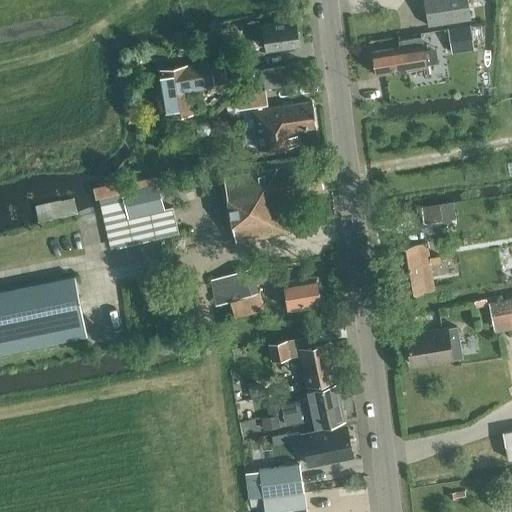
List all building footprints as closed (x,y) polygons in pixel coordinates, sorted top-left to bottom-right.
[(424,0),(429,25),(470,18),(467,0),(424,0)] [(259,20),(227,25),(229,37),(264,31),(267,50),(299,45),(299,42),(301,39),(300,32),(297,30),(295,20),(276,23),(276,22),(260,24),(259,20)] [(484,22),(469,24),(471,35),(485,34),(484,22)] [(469,24),(448,28),(451,43),(472,40),(471,35),(469,24)] [(192,32),(194,41),(225,35),(224,26),(192,32)] [(373,51),(376,73),(427,65),(422,36),(399,40),(400,47),(373,51)] [(153,87),(164,85),(169,114),(193,110),(182,42),(151,48),(154,66),(150,67),(153,87)] [(131,57),(133,67),(145,65),(143,55),(131,57)] [(263,69),(266,85),(291,82),(288,65),(263,69)] [(266,89),(236,93),(238,107),(254,105),(254,109),(252,109),(258,149),(266,148),(283,145),(298,143),(296,129),(316,126),(312,100),(264,107),(264,103),(268,103),(266,89)] [(249,161),(194,171),(196,186),(210,184),(209,180),(225,177),(236,241),(288,232),(283,205),(289,203),(287,193),(323,186),(319,165),(277,172),(276,168),(251,172),(249,161)] [(112,169),(99,183),(103,188),(117,174),(112,169)] [(115,221),(120,246),(150,239),(179,232),(173,206),(165,208),(159,184),(123,193),(109,196),(115,221)] [(457,214),(455,202),(422,207),(424,219),(457,214)] [(394,247),(401,295),(435,290),(431,263),(438,262),(437,255),(429,256),(427,241),(394,247)] [(230,300),(259,291),(251,266),(222,276),(214,279),(218,290),(226,287),(230,300)] [(257,271),(259,283),(278,279),(276,267),(257,271)] [(0,290),(0,352),(86,335),(74,275),(0,290)] [(276,295),(285,293),(288,307),(321,302),(317,276),(284,281),(284,282),(275,283),(276,295)] [(259,290),(259,291),(230,300),(236,317),(265,308),(259,290)] [(511,325),(511,314),(509,298),(489,302),(494,330),(511,325)] [(466,353),(456,324),(448,326),(457,356),(466,353)] [(407,334),(412,364),(452,357),(447,328),(407,334)] [(299,372),(304,371),(307,385),(337,378),(329,341),(319,343),(317,333),(269,343),(273,360),(300,354),(302,362),(297,363),(299,372)] [(282,404),(283,413),(342,401),(338,383),(307,389),(310,402),(297,404),(296,401),(282,404)] [(280,413),(267,416),(257,418),(259,430),(286,426),(300,423),(300,421),(309,420),(308,416),(313,416),(315,426),(346,420),(342,401),(283,413),(280,413)] [(266,406),(267,416),(280,413),(278,404),(266,406)] [(309,464),(353,455),(346,424),(302,434),(309,464)] [(511,429),(502,431),(508,458),(511,457),(511,429)] [(259,469),(247,472),(250,497),(263,495),(263,497),(304,491),(301,463),(259,469)] [(307,511),(304,491),(263,497),(265,511),(307,511)]
